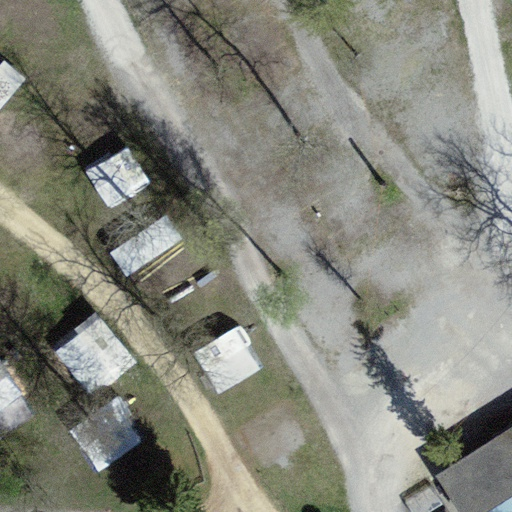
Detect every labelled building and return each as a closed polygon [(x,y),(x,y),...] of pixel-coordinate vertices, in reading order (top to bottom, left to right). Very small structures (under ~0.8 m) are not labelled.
[(166,43),(186,82),(219,66),(199,26),(166,43)] [(408,114),(459,92),(450,73),(400,96),(408,114)] [(119,195),(158,169),(138,140),(100,166),(119,195)] [(169,208),(121,232),(144,279),(192,255),(169,208)] [(61,337),(102,383),(162,329),(121,284),(61,337)] [(382,303),(345,327),(372,366),(408,342),(382,303)] [(273,465),(321,433),(291,390),(244,422),(273,465)] [(466,511),(475,511),(511,488),(511,431),(443,476),(466,511)]
